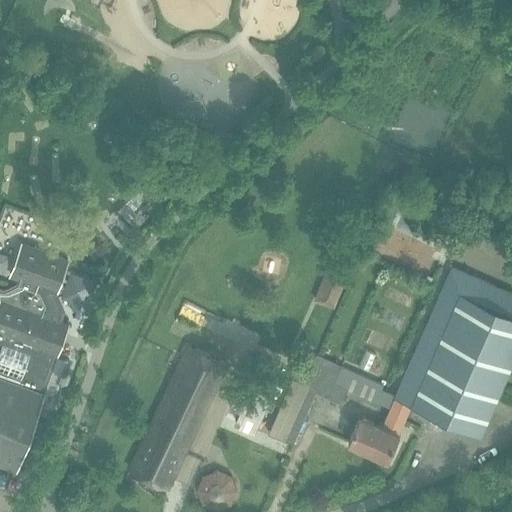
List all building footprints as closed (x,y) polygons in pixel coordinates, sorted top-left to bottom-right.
[(160,150),(150,168),(165,175),(174,157),(160,150)] [(5,291),(0,288),(0,461),(16,467),(43,391),(39,389),(53,353),(57,354),(68,323),(58,319),(61,310),(54,296),(67,260),(22,243),(10,274),(20,278),(18,283),(6,289),(5,291)] [(481,436),(511,366),(511,293),(452,267),(394,397),(380,391),(383,385),(341,366),(334,383),(389,408),(381,426),(360,417),(349,442),(388,460),(399,435),(399,434),(411,405),(481,436)] [(174,297),(171,307),(192,314),(195,304),(174,297)] [(189,344),(130,468),(167,486),(227,362),(189,344)] [(299,364),(295,373),(269,433),(292,443),(321,374),(299,364)] [(249,367),(230,406),(259,420),(277,381),(249,367)] [(236,489),(236,488),(234,481),(231,475),(225,471),(218,469),(211,470),(208,471),(203,474),(201,477),(199,481),(197,488),(198,492),(199,496),(203,502),(210,506),(216,507),(223,506),(229,502),(234,496),(235,492),(236,489)]
